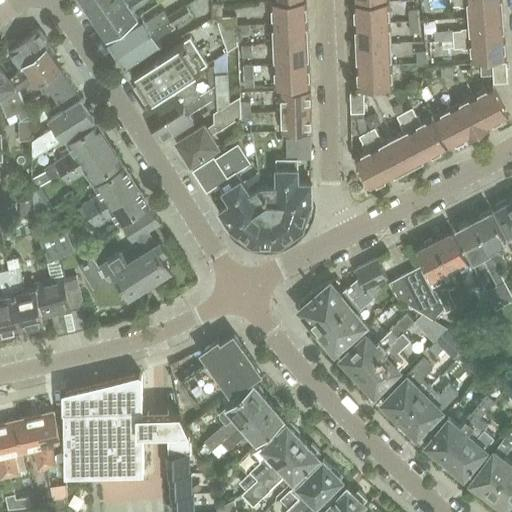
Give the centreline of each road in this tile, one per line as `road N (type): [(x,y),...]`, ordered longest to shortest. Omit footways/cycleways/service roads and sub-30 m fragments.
road 1 (residential): [(239,293),(51,0)]
road 2 (residential): [(444,511),(303,372),(239,293)]
road 3 (residential): [(0,376),(143,339),(239,293)]
road 4 (residential): [(344,236),(333,212),(326,0)]
road 5 (residential): [(344,236),(511,150)]
